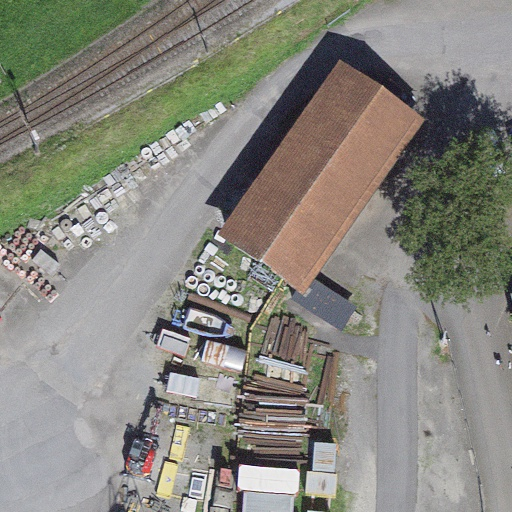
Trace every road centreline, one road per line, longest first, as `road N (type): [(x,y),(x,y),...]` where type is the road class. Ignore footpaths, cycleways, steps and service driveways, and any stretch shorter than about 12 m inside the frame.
road 1 (unknown): [(49,511),(139,294),(252,144),(390,0)]
road 2 (unknown): [(262,422),(299,338),(511,69)]
road 3 (unknown): [(262,422),(511,481)]
road 4 (residential): [(511,474),(473,308),(480,283),(511,272)]
